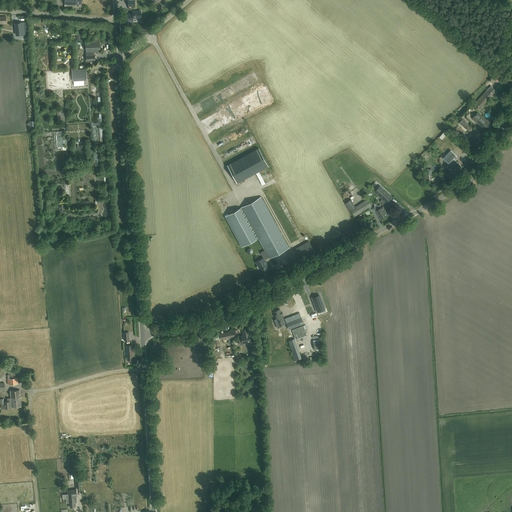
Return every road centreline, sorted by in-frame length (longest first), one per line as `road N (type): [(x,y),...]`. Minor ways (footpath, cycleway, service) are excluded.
road 1 (unclassified): [(142,333),(199,323),(463,184),(496,145),(511,102)]
road 2 (unclassified): [(142,333),(120,54)]
road 3 (unclassified): [(153,511),(142,333)]
